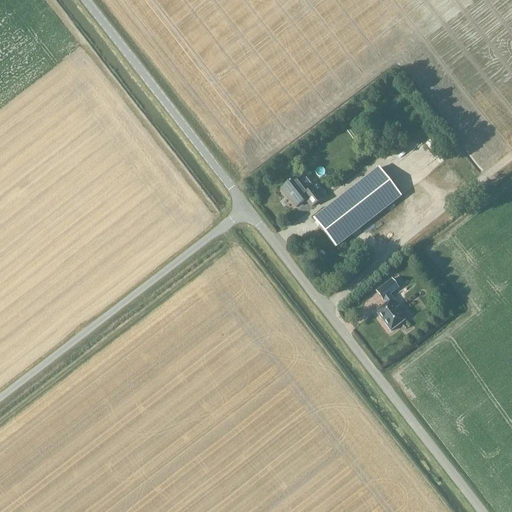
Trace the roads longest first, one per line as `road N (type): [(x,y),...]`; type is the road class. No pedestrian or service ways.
road 1 (unclassified): [(483,511),(326,309),(240,215)]
road 2 (unclassified): [(0,398),(240,215)]
road 3 (unclassified): [(240,215),(75,0)]
